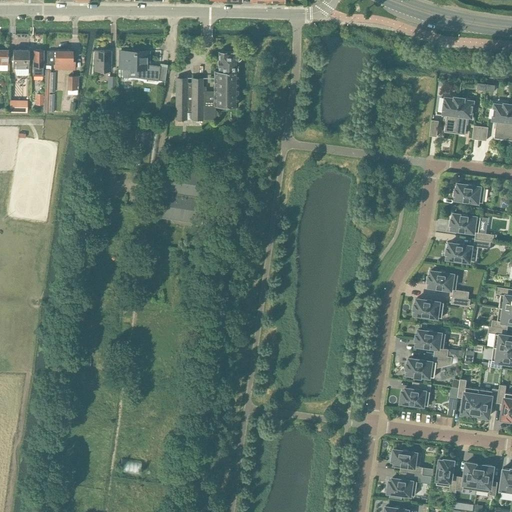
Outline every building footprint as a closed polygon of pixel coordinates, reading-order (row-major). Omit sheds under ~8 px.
[(13,49),(13,66),(13,67),(13,68),(17,75),(28,76),(28,66),(29,49),(13,49)] [(43,75),(43,49),(33,49),(33,75),(43,75)] [(55,69),(74,69),(75,61),(72,61),(72,50),(55,50),(55,51),(47,50),(47,64),(55,64),(55,69)] [(110,71),(110,50),(95,50),(95,71),(110,71)] [(119,68),(121,68),(146,68),(146,62),(149,62),(149,51),(139,51),(139,52),(119,52),(120,52),(120,68),(119,68)] [(218,70),(238,71),(238,69),(238,68),(238,61),(240,58),(240,53),(238,52),(238,51),(218,51),(218,60),(218,65),(218,66),(218,70)] [(164,86),(167,65),(160,64),(158,80),(154,79),(153,85),(164,86)] [(45,69),(44,112),(49,112),(49,108),(49,99),(52,99),(52,93),(50,93),(50,70),(45,69)] [(238,71),(218,70),(214,70),(214,91),(213,105),(214,105),(237,105),(238,71)] [(68,89),(78,90),(78,76),(68,75),(68,89)] [(189,119),(189,83),(187,83),(187,79),(176,79),(175,110),(175,119),(189,119)] [(189,83),(189,119),(202,119),(202,118),(213,119),(218,113),(214,108),(214,105),(213,105),(214,91),(202,91),(203,79),(191,79),(191,83),(189,83)] [(43,105),(43,94),(35,94),(35,105),(36,105),(36,109),(43,109),(43,105)] [(455,132),(459,97),(448,96),(448,98),(445,97),(445,102),(444,102),(444,108),(443,113),(447,113),(445,131),(455,132)] [(471,99),(459,97),(455,132),(465,134),(467,116),(471,116),(473,101),(471,101),(471,99)] [(28,100),(9,100),(9,112),(9,113),(28,113),(28,100)] [(504,139),(509,104),(498,102),(497,104),(495,104),(493,119),(496,120),(494,138),(504,139)] [(431,119),(429,135),(437,136),(439,120),(431,119)] [(479,139),(481,126),(474,125),(472,138),(479,139)] [(488,127),(481,126),(479,139),(486,140),(488,127)] [(139,145),(150,146),(152,132),(146,131),(145,142),(140,142),(139,145)] [(150,146),(139,145),(139,148),(144,148),(142,162),(148,162),(150,146)] [(208,173),(169,167),(161,217),(200,223),(208,173)] [(455,197),(456,197),(455,198),(483,202),(485,187),(473,185),(473,184),(465,183),(465,184),(458,183),(457,188),(456,188),(455,197)] [(478,232),(480,217),(477,216),(468,215),(468,214),(461,213),(461,214),(453,213),(453,218),(451,218),(450,227),(451,227),(451,228),(475,232),(476,232),(475,239),(493,241),(494,234),(486,233),(478,232)] [(493,241),(475,239),(474,246),(490,248),(491,241),(493,241)] [(455,258),(454,260),(462,261),(462,260),(469,261),(472,245),(449,242),(449,243),(448,243),(447,252),(448,252),(447,257),(455,258)] [(429,286),(453,289),(452,296),(457,297),(462,297),(468,298),(469,291),(456,289),(458,274),(446,272),(446,271),(439,270),(438,271),(431,270),(430,275),(429,275),(428,284),(429,284),(429,286)] [(496,293),(501,293),(499,307),(511,308),(511,288),(497,286),(496,293)] [(469,306),(470,298),(468,298),(462,297),(452,296),(451,303),(469,306)] [(417,298),(417,299),(415,299),(414,308),(415,308),(414,313),(422,314),(422,316),(429,317),(429,316),(442,317),(444,302),(417,298)] [(492,319),(491,326),(507,328),(508,322),(511,322),(511,308),(499,307),(497,320),(492,319)] [(507,328),(491,326),(489,325),(488,332),(495,333),(493,346),(511,349),(511,335),(506,334),(507,328)] [(435,347),(434,354),(447,356),(448,349),(444,348),(446,333),(433,331),(434,330),(426,329),(426,330),(418,329),(418,334),(417,334),(415,343),(416,343),(416,344),(435,347)] [(511,349),(493,346),(491,360),(489,359),(488,366),(502,368),(502,361),(511,362),(511,349)] [(447,356),(434,354),(433,361),(409,357),(409,359),(408,358),(407,367),(408,368),(407,373),(415,374),(414,375),(422,376),(422,375),(434,377),(436,367),(451,364),(452,356),(447,356)] [(471,414),(471,413),(475,413),(479,388),(465,386),(467,379),(460,378),(457,397),(464,398),(462,412),(471,414)] [(431,384),(413,381),(412,388),(405,387),(404,390),(402,390),(401,401),(409,402),(409,403),(415,404),(415,403),(428,405),(431,384)] [(499,384),(499,389),(497,402),(503,403),(501,418),(510,419),(510,418),(511,418),(511,393),(505,392),(506,385),(499,384)] [(456,409),(459,388),(451,387),(448,408),(456,409)] [(492,390),(479,388),(475,413),(480,414),(479,415),(489,416),(491,401),(497,402),(499,389),(492,388),(492,390)] [(394,449),(392,460),(395,460),(395,462),(396,462),(396,463),(398,464),(401,464),(400,471),(413,473),(422,474),(423,467),(419,466),(421,453),(408,451),(408,450),(402,449),(402,450),(394,449)] [(456,492),(456,489),(458,476),(452,475),(454,460),(445,458),(444,460),(440,459),(436,484),(450,486),(449,491),(456,492)] [(475,463),(466,462),(464,477),(458,476),(456,489),(462,490),(463,488),(476,490),(480,465),(475,464),(475,463)] [(493,466),(484,464),(484,465),(480,465),(476,490),(489,491),(489,494),(495,495),(497,481),(491,480),(493,466)] [(511,490),(511,467),(510,467),(510,469),(503,468),(500,489),(511,490)] [(389,480),(388,491),(396,492),(396,493),(402,494),(402,493),(415,495),(417,481),(431,483),(432,476),(422,474),(413,473),(400,471),(399,478),(393,477),(392,480),(389,480)]
